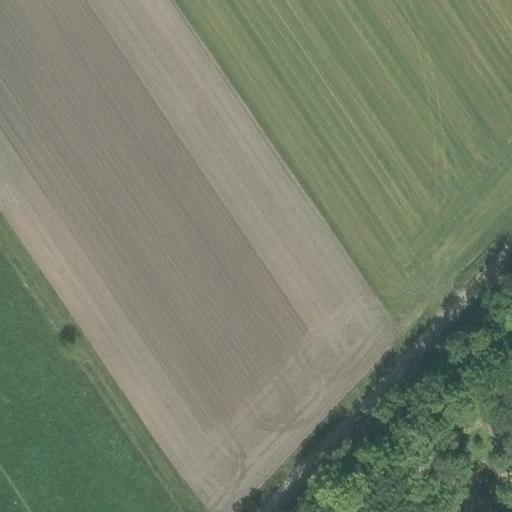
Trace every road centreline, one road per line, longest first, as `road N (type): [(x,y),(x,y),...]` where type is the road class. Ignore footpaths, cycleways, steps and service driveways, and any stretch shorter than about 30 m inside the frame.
road 1 (track): [(511,247),(266,511)]
road 2 (track): [(0,224),(195,511)]
